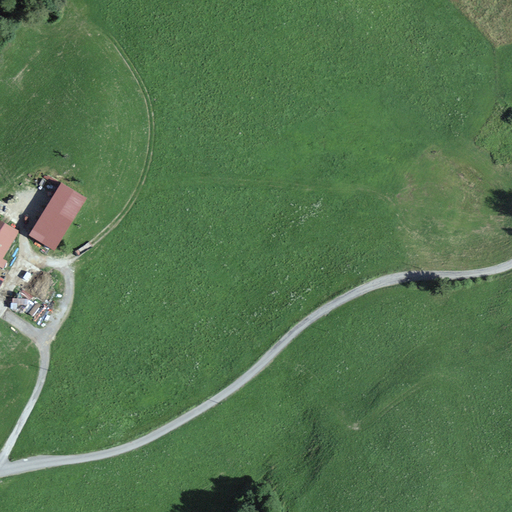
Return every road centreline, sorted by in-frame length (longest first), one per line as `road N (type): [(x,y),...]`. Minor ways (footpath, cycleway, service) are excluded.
road 1 (unclassified): [(0,470),(145,440),(358,292),(395,279),(511,264)]
road 2 (track): [(10,317),(1,308),(25,263),(74,255),(110,227),(138,190),(147,162),(145,95),(94,0)]
